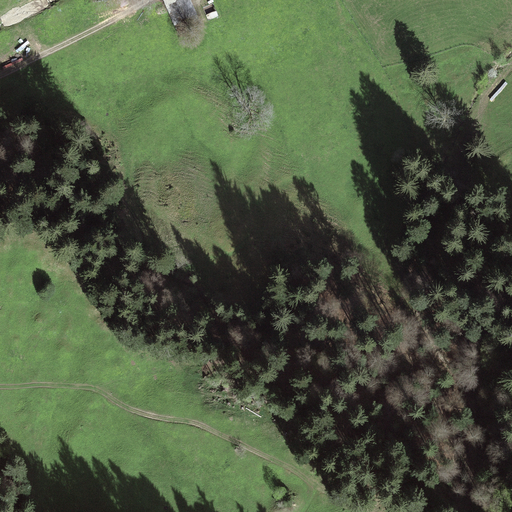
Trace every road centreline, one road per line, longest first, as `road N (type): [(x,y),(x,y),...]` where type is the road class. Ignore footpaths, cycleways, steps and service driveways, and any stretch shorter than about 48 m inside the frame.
road 1 (track): [(0,379),(84,384),(137,410),(202,425),(367,511)]
road 2 (track): [(148,0),(0,74)]
